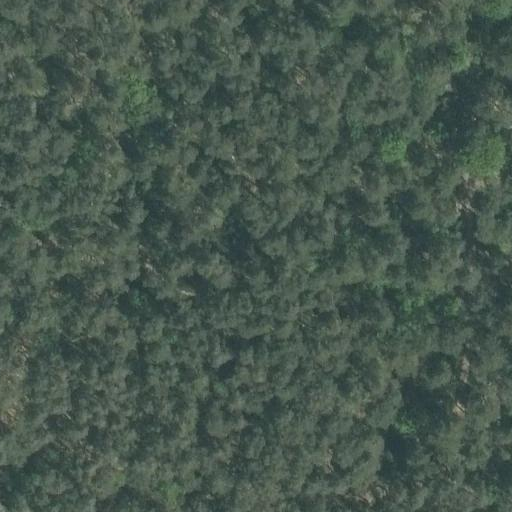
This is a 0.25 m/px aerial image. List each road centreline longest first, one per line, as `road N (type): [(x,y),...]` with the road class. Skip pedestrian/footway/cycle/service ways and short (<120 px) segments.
road 1 (track): [(511,486),(489,447),(458,0)]
road 2 (track): [(0,218),(229,0)]
